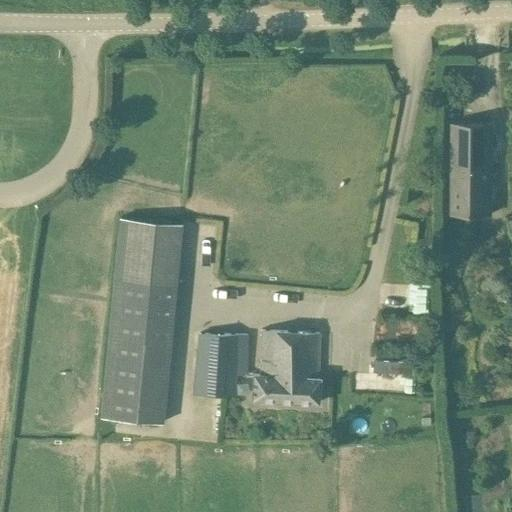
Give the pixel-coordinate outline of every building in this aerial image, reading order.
[(451,214),(491,214),(492,124),(452,124),(451,214)] [(118,216),(106,338),(170,344),(182,222),(118,216)] [(399,311),(431,312),(432,282),(400,281),(399,311)] [(319,333),(261,331),(259,375),(253,375),(252,400),(318,403),(319,378),(317,378),(319,333)] [(195,394),(235,397),(236,375),(246,375),(248,336),(198,333),(195,394)] [(414,390),(415,360),(372,359),(372,374),(353,373),(352,388),(414,390)]
